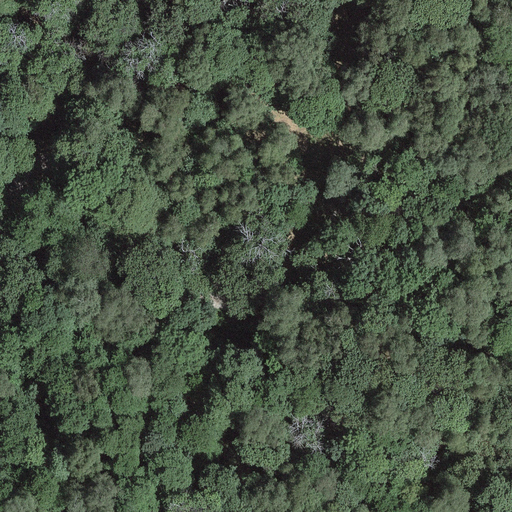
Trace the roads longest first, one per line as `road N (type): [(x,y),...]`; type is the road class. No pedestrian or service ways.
road 1 (track): [(0,254),(24,146),(40,127),(65,144),(93,202),(164,255),(207,304),(267,295),(379,159),(431,56)]
road 2 (track): [(58,511),(0,317)]
